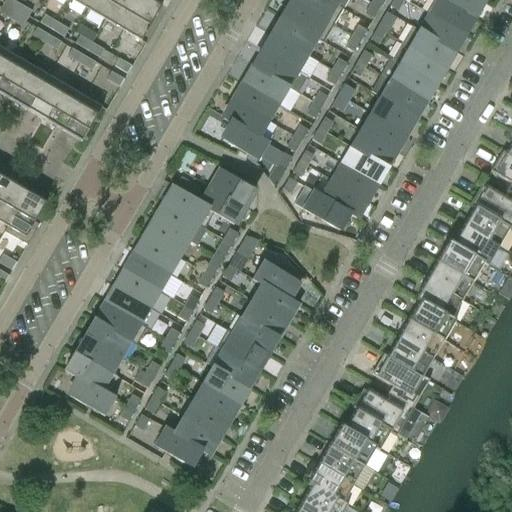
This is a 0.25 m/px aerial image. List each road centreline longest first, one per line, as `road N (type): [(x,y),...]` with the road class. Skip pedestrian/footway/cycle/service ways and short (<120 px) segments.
road 1 (residential): [(511,59),(245,511)]
road 2 (residential): [(0,434),(129,212)]
road 3 (residential): [(129,212),(252,0)]
road 4 (residential): [(189,0),(84,183)]
road 5 (residential): [(84,183),(0,325)]
